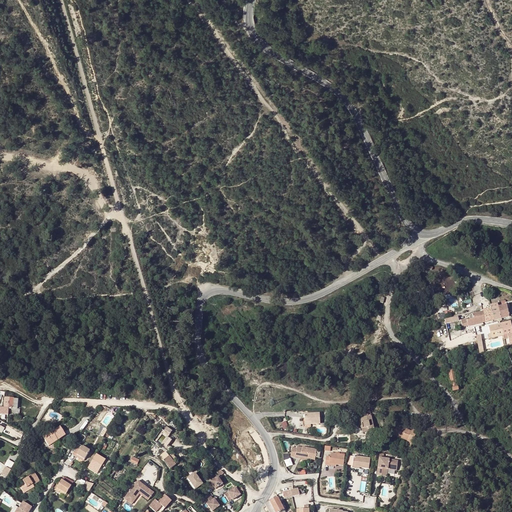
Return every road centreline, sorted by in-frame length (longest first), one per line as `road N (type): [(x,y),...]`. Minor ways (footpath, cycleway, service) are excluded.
road 1 (tertiary): [(389,256),(294,301),(214,290),(201,298),(200,359),(262,431),(272,475)]
road 2 (tertiary): [(253,0),(256,39),(349,108),(415,230)]
road 3 (residential): [(185,413),(48,399),(20,443),(0,437)]
road 4 (unclassified): [(426,418),(453,405),(387,326),(395,275),(389,256)]
road 5 (track): [(0,153),(69,168),(119,212)]
road 6 (residential): [(372,496),(362,506),(321,499),(314,477),(272,475)]
